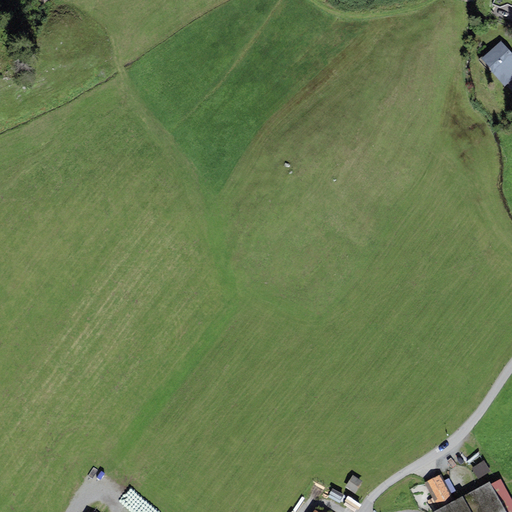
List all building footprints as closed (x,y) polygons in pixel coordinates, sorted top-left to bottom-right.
[(481,59),(491,69),(490,70),(505,87),(511,80),(511,53),(501,41),(481,59)] [(472,468),(478,479),(490,471),(484,461),(472,468)] [(355,494),(362,481),(352,475),(344,488),(355,494)] [(427,501),(432,511),(433,511),(454,501),(441,475),(425,483),(433,498),(427,501)] [(433,511),(511,511),(511,500),(501,479),(491,484),(490,482),(454,501),(433,511)]
